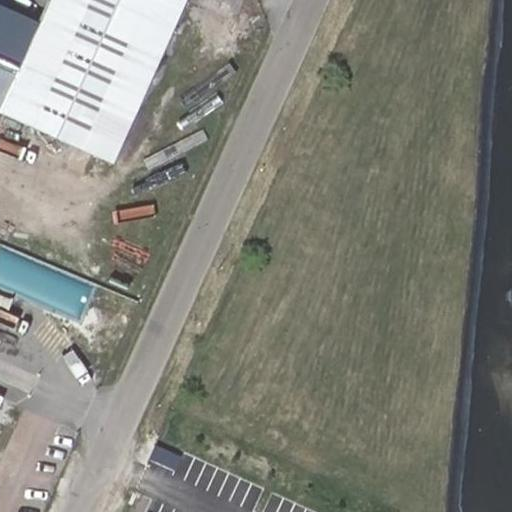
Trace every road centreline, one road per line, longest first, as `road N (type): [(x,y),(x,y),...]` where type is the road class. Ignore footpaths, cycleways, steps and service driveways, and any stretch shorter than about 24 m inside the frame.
road 1 (residential): [(83,511),(323,0)]
road 2 (unknown): [(106,463),(63,418),(27,359),(0,338)]
